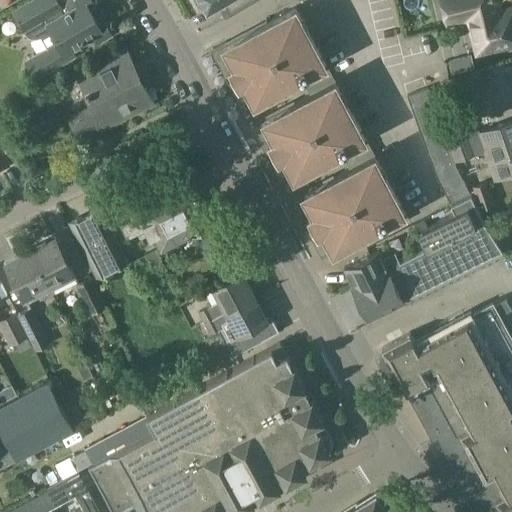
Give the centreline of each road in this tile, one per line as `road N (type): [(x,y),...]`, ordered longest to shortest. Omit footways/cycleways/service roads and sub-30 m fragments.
road 1 (tertiary): [(400,448),(210,111)]
road 2 (residential): [(0,218),(210,111)]
road 3 (tertiary): [(210,111),(150,0)]
